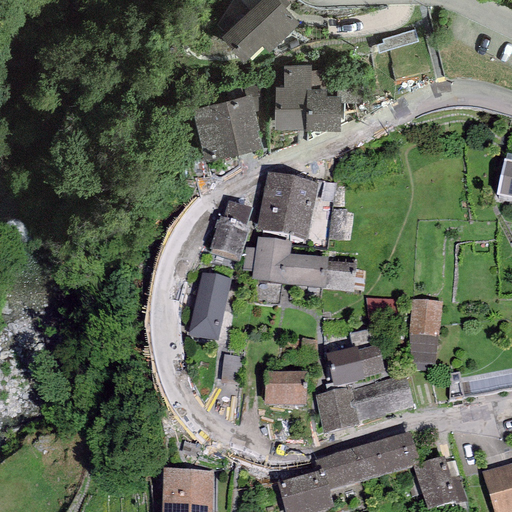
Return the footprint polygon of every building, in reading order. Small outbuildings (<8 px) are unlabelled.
[(269,53),(298,25),(285,8),(277,0),(261,0),(220,38),(244,65),(262,46),(269,53)] [(310,66),(284,66),(284,88),(275,88),(275,130),(305,130),(305,90),(325,90),(325,72),(310,72),(310,66)] [(262,110),(257,86),(244,89),(246,97),(250,96),(254,112),(262,110)] [(305,130),(306,132),(340,133),(340,120),(343,120),(344,103),(340,103),(341,96),(337,96),(327,97),(325,90),(305,90),(305,130)] [(344,103),(362,104),(363,91),(337,90),(337,96),(341,96),(340,103),(344,103)] [(246,97),(191,111),(204,163),(261,149),(256,132),(259,131),(254,112),(250,96),(246,97)] [(511,161),(505,159),(504,159),(496,195),(511,198),(511,161)] [(319,183),(268,172),(255,228),(306,239),(319,183)] [(251,208),(228,201),(223,217),(220,217),(210,248),(212,249),(211,253),(239,261),(249,227),(246,226),(251,208)] [(253,272),(252,279),(285,284),(289,255),(290,242),(258,238),(256,250),(245,248),(243,271),(253,272)] [(285,284),(325,288),(327,262),(327,257),(289,255),(285,284)] [(325,290),(353,293),(355,264),(327,262),(325,288),(325,290)] [(230,280),(201,274),(189,335),(217,341),(230,280)] [(440,303),(412,300),(409,333),(437,335),(440,303)] [(369,329),(349,333),(352,348),(356,347),(372,342),(369,329)] [(409,333),(412,371),(433,371),(437,335),(409,333)] [(333,386),(364,380),(364,378),(385,372),(377,346),(357,351),(356,347),(352,348),(326,354),(333,386)] [(241,357),(224,355),(221,380),(238,382),(241,357)] [(449,374),(449,400),(511,388),(511,368),(459,379),(458,372),(449,374)] [(265,371),(264,404),(306,405),(306,372),(265,371)] [(352,391),(359,421),(412,407),(404,376),(352,391)] [(351,387),(315,396),(323,433),(360,425),(359,421),(352,391),(351,387)] [(410,432),(314,461),(317,471),(324,469),(330,490),(413,465),(420,464),(410,432)] [(420,464),(413,465),(427,508),(454,500),(457,499),(450,478),(445,463),(444,456),(420,464)] [(454,460),(445,463),(450,478),(457,499),(454,500),(456,506),(468,502),(454,460)] [(511,511),(511,462),(481,472),(493,511),(511,511)] [(211,511),(214,471),(163,468),(160,511),(211,511)] [(317,471),(277,483),(284,511),(318,511),(333,508),(328,491),(330,490),(324,469),(317,471)]
